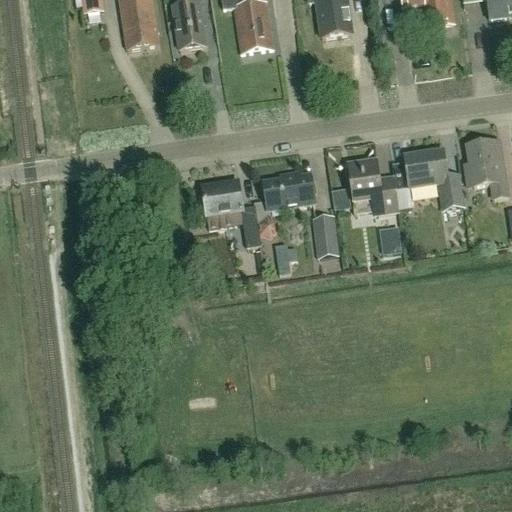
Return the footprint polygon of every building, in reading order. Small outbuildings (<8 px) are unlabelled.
[(107,13),(106,0),(84,0),(85,15),(107,13)] [(127,55),(159,50),(151,0),(128,0),(119,2),(127,55)] [(173,12),(180,56),(206,52),(198,0),(189,0),(191,9),(173,12)] [(221,0),(223,14),(234,13),(241,59),(274,54),(267,7),(250,9),(249,0),(221,0)] [(322,43),(352,39),(347,1),(334,3),(333,0),(320,0),(321,5),(316,5),(322,43)] [(401,0),(404,20),(421,18),(423,32),(454,28),(450,0),(401,0)] [(511,0),(485,0),(489,24),(511,21),(511,0)] [(494,204),(508,202),(499,147),(468,152),(474,191),(492,189),(494,204)] [(465,212),(463,203),(460,179),(448,181),(444,156),(404,162),(409,193),(438,189),(442,215),(465,212)] [(398,216),(397,208),(394,190),(380,191),(377,166),(349,170),(354,209),(373,206),(374,219),(398,216)] [(268,216),(314,209),(310,180),(297,182),(296,178),(289,179),(290,183),(264,188),(268,216)] [(202,193),(207,221),(208,234),(242,229),(246,253),(261,251),(255,211),(243,213),(239,187),(202,193)] [(317,264),(329,262),(331,274),(340,273),(339,261),(334,221),(312,225),(317,264)] [(402,259),(399,236),(383,237),(386,261),(402,259)] [(117,283),(139,280),(137,266),(137,264),(114,267),(115,270),(117,283)]
